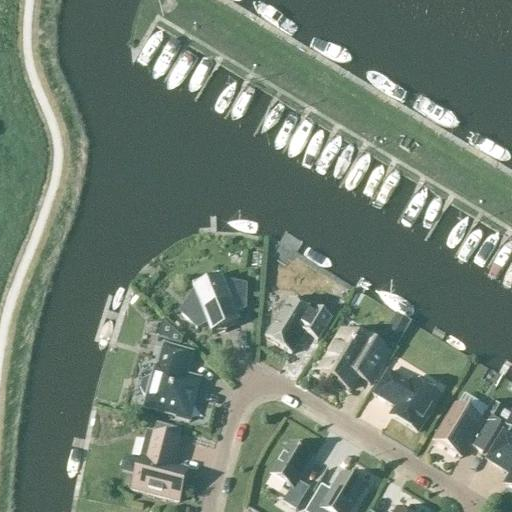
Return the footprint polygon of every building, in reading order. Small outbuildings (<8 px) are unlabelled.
[(220,285),(217,277),(191,288),(195,296),(180,315),(197,332),(207,328),(211,337),(237,327),(233,317),(244,313),(245,289),(220,285)] [(287,307),(285,306),(280,307),(276,314),(278,318),(279,319),(266,342),(290,357),(303,336),(316,344),(330,322),(316,313),(312,319),(289,304),(287,307)] [(159,342),(182,348),(184,342),(164,324),(159,342)] [(331,355),(319,376),(348,394),(356,380),(369,388),(388,357),(363,342),(360,346),(341,334),(329,354),(331,355)] [(184,380),(191,357),(164,349),(157,372),(155,372),(153,381),(149,380),(141,385),(139,393),(143,400),(147,401),(145,411),(175,419),(174,421),(188,425),(193,407),(191,407),(198,384),(184,380)] [(289,373),(301,376),(305,356),(293,354),(289,373)] [(416,435),(438,400),(412,385),(410,388),(387,375),(373,398),(390,409),(392,405),(398,408),(391,420),(416,435)] [(456,410),(434,446),(459,461),(467,448),(481,456),(500,426),(484,417),(480,424),(456,410)] [(158,427),(155,438),(153,438),(146,463),(140,461),(132,493),(177,505),(186,473),(171,470),(181,433),(158,427)] [(511,442),(503,437),(487,463),(505,474),(506,472),(511,475),(511,476),(505,489),(511,493),(511,442)] [(312,461),(289,447),(270,478),(291,491),(281,506),(291,511),(295,511),(308,492),(297,485),(312,461)] [(351,511),(363,493),(340,479),(327,502),(316,496),(306,511),(351,511)]
